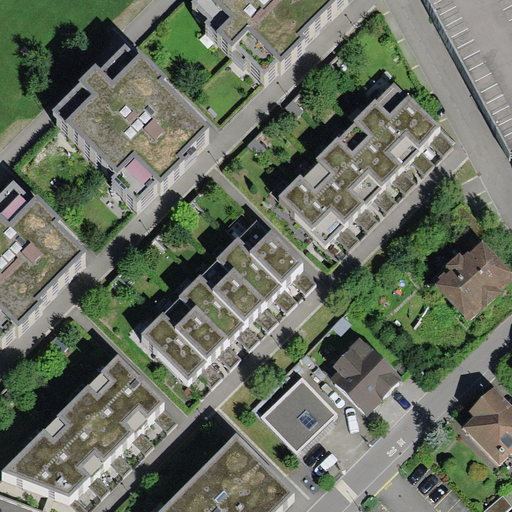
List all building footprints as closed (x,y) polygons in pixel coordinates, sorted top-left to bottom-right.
[(197,0),(184,14),(264,93),(355,0),(197,0)] [(511,160),(511,0),(415,0),(502,166),(511,160)] [(127,51),(47,130),(137,221),(217,142),(127,51)] [(454,145),(395,86),(278,202),(325,250),(331,244),(335,240),(348,253),(358,243),(343,228),(348,223),(351,220),(367,235),(378,224),(364,210),(369,205),(372,201),(386,216),(397,205),(383,191),(388,187),(390,184),(405,199),(416,187),(401,172),(407,166),(411,163),(423,175),(431,168),(417,154),(423,147),(427,144),(441,158),(454,145)] [(18,185),(0,203),(0,351),(3,355),(95,260),(18,185)] [(255,226),(141,338),(188,385),(194,379),(196,377),(210,391),(222,380),(207,365),(211,360),(215,357),(231,373),(241,363),(225,347),(230,343),(234,339),(249,354),(259,344),(243,329),(248,324),(252,320),(268,335),(278,325),(262,310),(267,305),(271,302),(285,316),(298,304),(283,289),(287,286),(289,283),(304,298),(315,287),(255,226)] [(427,297),(462,336),(510,293),(475,254),(427,297)] [(360,353),(325,391),(366,427),(400,388),(360,353)] [(111,363),(3,481),(79,511),(85,511),(177,423),(111,363)] [(256,426),(291,463),(336,422),(301,385),(256,426)] [(511,436),(482,402),(436,441),(473,483),(511,449),(511,436)] [(234,448),(170,511),(283,511),(294,501),(234,448)] [(511,511),(511,506),(508,501),(492,511),(511,511)]
